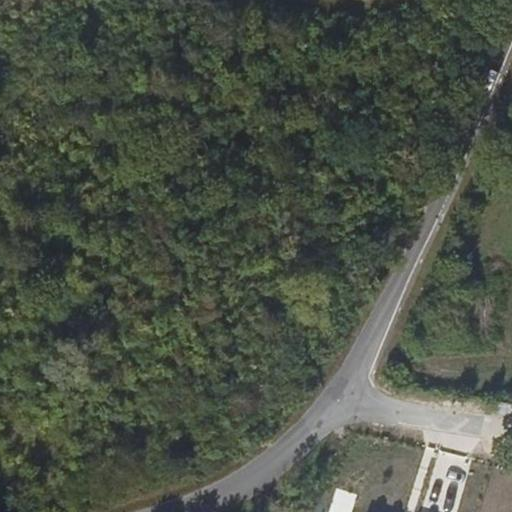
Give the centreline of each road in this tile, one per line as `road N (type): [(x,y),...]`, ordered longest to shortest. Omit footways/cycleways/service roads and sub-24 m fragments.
road 1 (residential): [(511,18),(392,299),(339,402)]
road 2 (residential): [(174,511),(262,468),(339,402)]
road 3 (residential): [(339,402),(511,430)]
